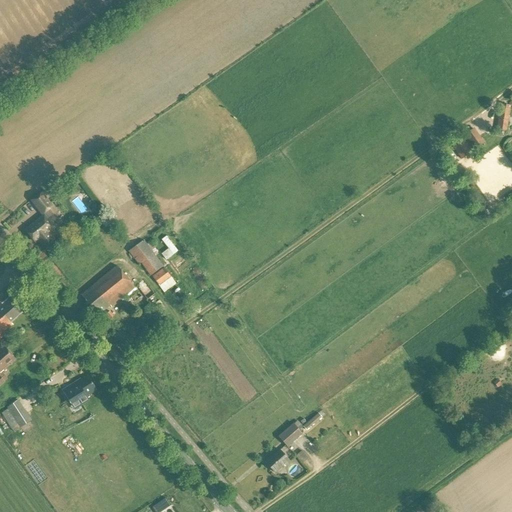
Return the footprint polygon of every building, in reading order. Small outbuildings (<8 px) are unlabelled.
[(501,105),(497,129),(506,131),(510,107),(501,105)] [(473,129),(464,135),(474,150),(483,144),(473,129)] [(464,141),(453,148),(462,160),(472,152),(464,141)] [(52,206),(41,192),(31,200),(43,216),(25,230),(35,242),(38,239),(45,247),(54,240),(48,232),(53,227),(48,220),(53,216),(48,210),(52,206)] [(162,238),(168,248),(162,252),(166,259),(178,252),(167,234),(162,238)] [(61,237),(50,246),(54,251),(65,243),(61,237)] [(150,276),(163,267),(154,254),(158,252),(151,242),(147,244),(144,240),(128,252),(138,265),(141,263),(150,276)] [(136,289),(117,265),(81,294),(87,301),(84,304),(94,317),(109,305),(111,307),(120,298),(122,300),(136,289)] [(164,268),(152,276),(164,293),(176,284),(164,268)] [(9,321),(23,309),(11,294),(2,302),(0,301),(0,300),(0,333),(11,323),(9,321)] [(110,311),(105,315),(109,320),(114,316),(110,311)] [(0,347),(0,383),(3,381),(0,376),(0,371),(16,359),(4,345),(1,348),(0,347)] [(79,380),(62,391),(75,411),(88,401),(85,396),(96,389),(88,376),(80,381),(79,380)] [(498,380),(494,383),(498,388),(502,385),(498,380)] [(8,409),(1,413),(14,433),(22,427),(32,421),(18,401),(9,407),(7,408),(8,409)] [(318,413),(303,426),(306,430),(321,417),(318,413)] [(293,424),(279,436),(287,446),(301,434),(293,424)] [(290,462),(280,449),(266,462),(275,473),(284,465),(285,466),(290,462)] [(161,501),(154,506),(157,511),(161,511),(166,508),(161,501)]
